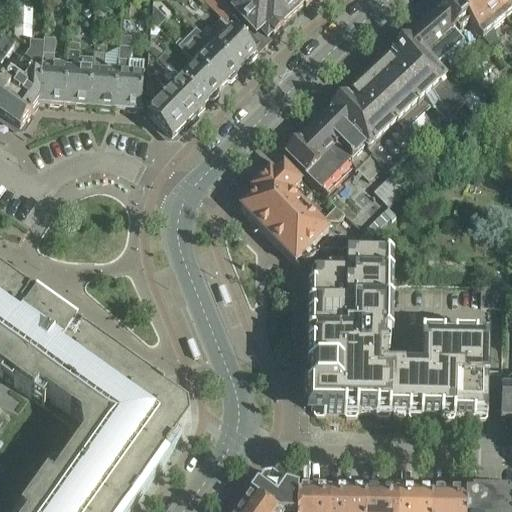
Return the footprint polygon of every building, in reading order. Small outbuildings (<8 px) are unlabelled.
[(0,4),(10,13),(10,0),(2,0),(0,3),(0,4)] [(21,41),(31,42),(32,0),(15,0),(14,37),(21,41)] [(217,0),(200,0),(224,24),(233,15),(217,0)] [(251,0),(234,15),(243,25),(242,26),(245,30),(246,29),(265,50),(273,42),(283,33),(305,11),(317,0),(251,0)] [(458,0),(453,5),(467,22),(497,57),(504,51),(496,42),(490,40),(489,41),(486,37),(506,20),(488,0),(458,0)] [(511,0),(488,0),(506,20),(511,14),(511,0)] [(453,5),(409,42),(435,72),(463,49),(451,35),(467,22),(453,5)] [(200,37),(201,38),(237,74),(245,66),(249,66),(257,58),(221,22),(210,33),(207,30),(200,37)] [(195,68),(219,92),(227,84),(231,84),(236,79),(235,75),(237,74),(201,38),(188,51),(179,43),(175,47),(195,67),(195,68)] [(43,45),(38,108),(63,110),(67,65),(53,63),(55,42),(44,42),(43,45)] [(367,156),(381,170),(388,176),(418,149),(411,136),(427,128),(427,124),(422,118),(430,111),(443,126),(464,106),(435,72),(409,42),(373,73),(329,117),(367,156)] [(9,80),(0,93),(0,120),(19,134),(38,108),(43,45),(30,43),(30,52),(17,71),(10,81),(9,80)] [(4,44),(0,49),(0,93),(9,80),(17,71),(6,63),(14,52),(4,44)] [(67,65),(63,110),(89,112),(92,76),(78,75),(80,48),(69,47),(67,65)] [(92,76),(89,112),(114,114),(119,51),(104,59),(105,50),(94,49),(92,76)] [(119,51),(114,114),(115,114),(126,115),(137,116),(140,116),(143,80),(143,78),(128,77),(130,63),(130,52),(119,51)] [(149,51),(149,57),(156,65),(203,112),(204,111),(201,109),(209,101),(213,102),(218,97),(218,93),(219,92),(195,68),(184,78),(179,73),(179,72),(164,57),(163,58),(153,51),(149,51)] [(163,95),(169,101),(191,124),(203,112),(156,65),(148,57),(147,79),(163,95)] [(171,144),(191,124),(169,101),(163,95),(153,104),(145,104),(144,116),(171,144)] [(367,156),(329,117),(285,161),(305,181),(320,195),(349,165),(368,183),(381,170),(367,156)] [(254,198),(240,213),(294,268),(295,268),(299,272),(315,256),(311,252),(328,235),(301,208),(311,198),(283,170),(272,180),(269,176),(251,194),(254,198)] [(335,210),(322,224),(338,226),(344,219),(335,210)] [(494,240),(505,244),(511,222),(499,219),(494,240)] [(318,250),(319,252),(345,253),(356,241),(334,241),(330,237),(318,250)] [(350,252),(354,254),(354,256),(384,257),(364,238),(350,252)] [(311,393),(310,414),(313,414),(313,417),(316,420),(322,420),(325,417),(325,416),(343,416),(343,418),(346,420),(355,420),(357,418),(357,416),(376,416),(376,418),(378,421),(387,421),(390,418),(390,417),(408,417),(408,419),(410,421),(419,422),(422,419),(422,417),(440,418),(440,419),(443,422),(452,422),(454,420),(455,418),(473,418),(473,420),(475,423),(484,423),(487,420),(488,344),(421,342),(421,375),(386,374),(388,292),(389,292),(392,289),(392,288),(392,280),(390,277),(388,277),(388,257),(384,257),(354,256),(347,256),(346,276),(311,276),(308,278),(308,287),(311,290),(313,290),(312,308),(311,308),(308,311),(308,320),(310,323),(312,323),(312,341),(310,341),(307,343),(307,352),(310,355),(311,355),(311,375),(305,375),(305,393),(311,393)] [(493,277),(493,286),(502,286),(505,286),(506,274),(500,274),(500,277),(493,277)] [(0,378),(30,400),(38,389),(91,426),(154,471),(189,422),(187,409),(147,381),(62,321),(49,311),(31,298),(0,276),(0,378)] [(480,286),(480,290),(480,310),(502,310),(502,286),(493,286),(480,286)] [(500,420),(500,423),(511,423),(511,383),(500,395),(500,420)] [(125,511),(154,471),(91,426),(30,511),(125,511)] [(263,480),(242,509),(245,511),(296,511),(296,492),(290,492),(270,479),(263,480)] [(329,511),(330,493),(296,492),(296,511),(329,511)] [(363,511),(364,494),(330,493),(329,511),(363,511)] [(397,511),(397,494),(364,494),(363,511),(397,511)] [(430,511),(431,495),(397,494),(397,511),(430,511)] [(464,511),(465,495),(431,495),(430,511),(464,511)] [(489,511),(490,496),(465,495),(464,511),(489,511)] [(511,511),(511,496),(490,496),(489,511),(511,511)]
